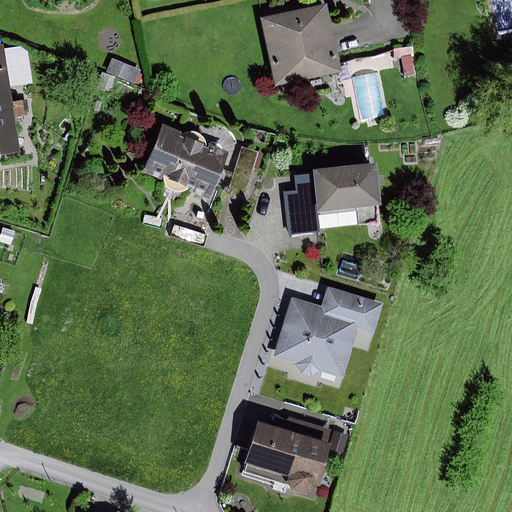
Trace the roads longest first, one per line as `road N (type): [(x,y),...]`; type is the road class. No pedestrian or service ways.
road 1 (residential): [(205,511),(270,281),(260,261),(180,230)]
road 2 (residential): [(184,511),(0,452)]
